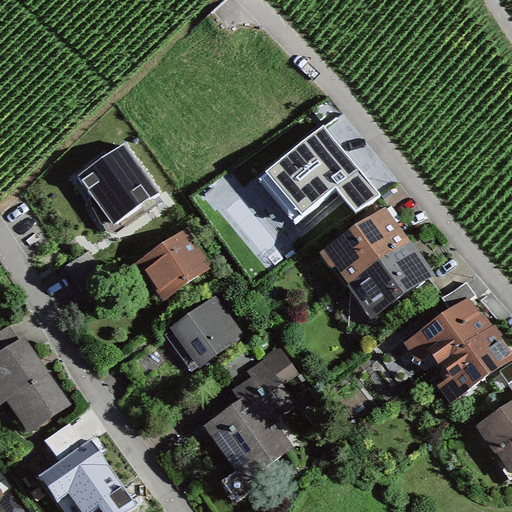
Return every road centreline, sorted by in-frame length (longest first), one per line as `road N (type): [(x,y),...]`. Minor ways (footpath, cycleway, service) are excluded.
road 1 (residential): [(511,295),(256,0)]
road 2 (residential): [(184,511),(0,237)]
